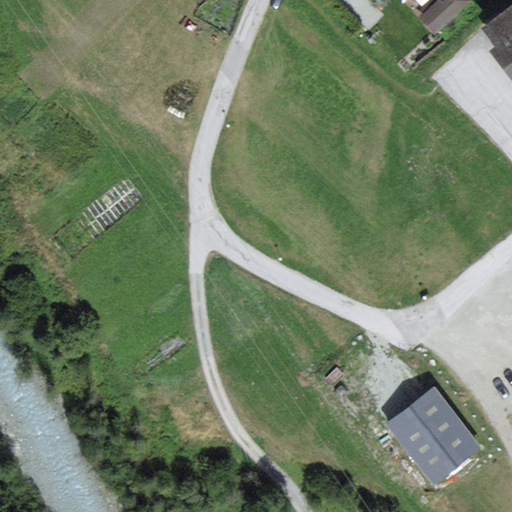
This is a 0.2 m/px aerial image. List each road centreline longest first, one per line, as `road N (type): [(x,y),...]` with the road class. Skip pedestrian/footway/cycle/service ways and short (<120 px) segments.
road 1 (residential): [(258,0),(202,162),(201,202),(218,235),(350,310),(412,326),(511,250)]
road 2 (track): [(208,224),(197,254),(198,304),(220,404),(247,450),(302,511)]
road 3 (track): [(511,476),(412,326)]
